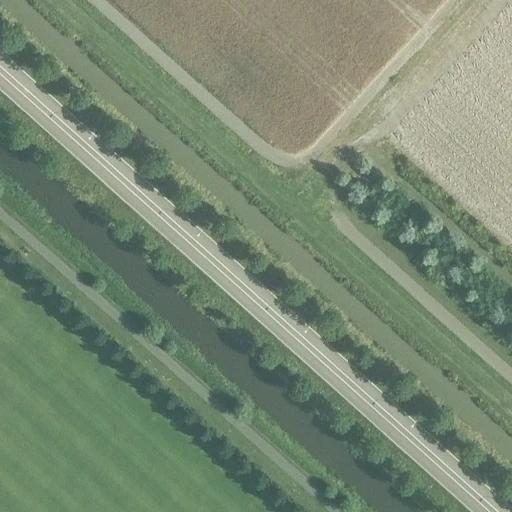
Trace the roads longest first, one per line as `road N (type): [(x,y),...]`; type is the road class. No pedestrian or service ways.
road 1 (secondary): [(491,511),(0,73)]
road 2 (track): [(352,137),(478,0)]
road 3 (track): [(195,84),(276,158),(327,162)]
